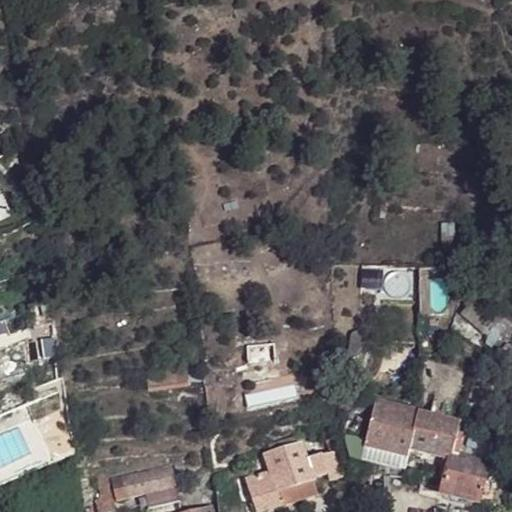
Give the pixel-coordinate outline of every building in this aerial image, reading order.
[(485,334),(492,325),(469,304),(461,313),(485,334)] [(246,349),(249,364),(279,360),(277,344),(246,349)] [(495,381),(466,369),(453,404),(483,414),(495,381)] [(147,376),(148,391),(189,385),(188,371),(147,376)] [(375,409),(365,448),(408,458),(410,452),(449,462),(456,435),(459,423),(385,405),(383,411),(375,409)] [(449,462),(440,495),(479,503),(484,482),(489,464),(487,463),(492,443),(456,435),(449,462)] [(270,474),(277,494),(315,481),(316,479),(331,474),(324,456),(308,459),(302,444),(264,456),(270,474)] [(96,499),(97,511),(114,511),(112,500),(145,494),(148,508),(178,502),(171,466),(109,480),(108,473),(97,475),(101,499),(96,499)] [(270,474),(246,482),(254,511),(272,511),(282,509),(277,494),(270,474)] [(368,477),(369,502),(387,501),(384,476),(368,477)] [(277,494),(282,509),(319,495),(315,481),(277,494)] [(505,487),(484,482),(479,503),(501,507),(505,487)]
